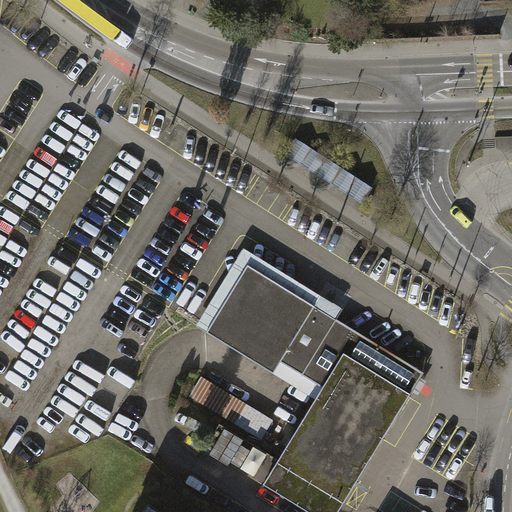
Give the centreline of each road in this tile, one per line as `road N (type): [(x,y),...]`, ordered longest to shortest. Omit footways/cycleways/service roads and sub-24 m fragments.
road 1 (primary): [(73,0),(136,48),(259,98),(336,111),(412,111)]
road 2 (primary): [(412,73),(277,66),(217,53),(115,0)]
road 3 (secondary): [(412,111),(417,176),(433,210),(511,281)]
